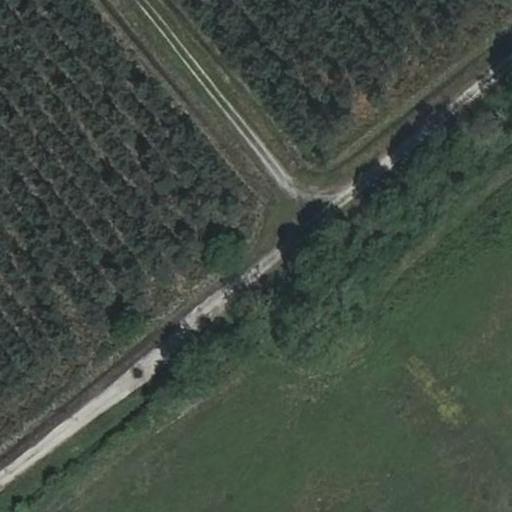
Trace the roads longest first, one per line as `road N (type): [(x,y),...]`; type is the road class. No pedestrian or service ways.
road 1 (track): [(511,53),(312,214),(0,488)]
road 2 (track): [(312,214),(136,0)]
